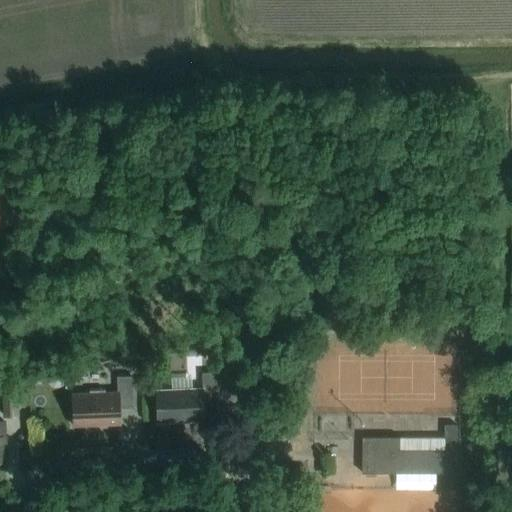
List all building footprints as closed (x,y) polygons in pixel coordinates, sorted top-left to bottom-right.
[(0,224),(10,224),(9,196),(0,196),(0,224)] [(204,405),(221,404),(219,373),(203,373),(203,389),(157,391),(158,423),(205,421),(204,405)] [(122,408),(136,407),(134,376),(119,377),(120,392),(107,392),(107,390),(92,390),(92,393),(74,394),(76,426),(123,424),(122,408)] [(7,416),(20,416),(19,383),(6,383),(7,416)] [(0,462),(8,463),(7,422),(0,421),(0,462)] [(460,473),(460,437),(444,436),(444,449),(399,449),(399,437),(362,437),(362,473),(460,473)]
